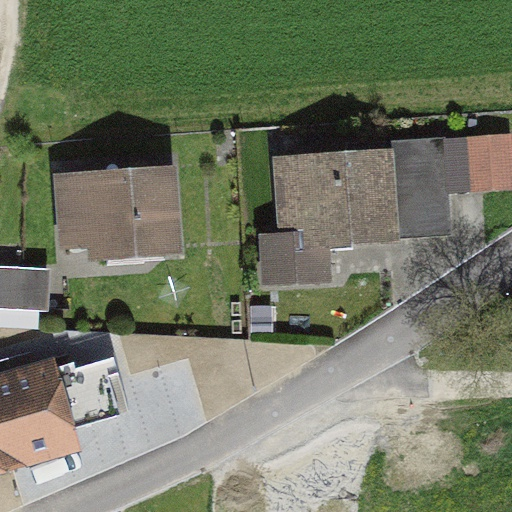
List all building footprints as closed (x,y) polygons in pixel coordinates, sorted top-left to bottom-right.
[(469,179),(507,176),(504,138),(466,141),(469,179)] [(322,279),(319,242),(447,233),(441,140),(342,146),(343,163),(274,168),(279,242),(262,243),(264,282),(322,279)] [(91,258),(171,252),(165,165),(129,167),(129,178),(56,183),(60,243),(90,241),(91,258)] [(63,277),(0,277),(0,317),(64,316),(63,277)] [(15,427),(35,421),(23,381),(10,384),(3,352),(0,352),(0,463),(24,456),(15,427)]
